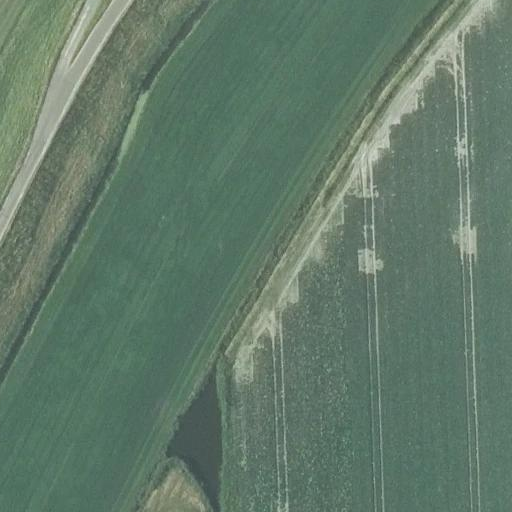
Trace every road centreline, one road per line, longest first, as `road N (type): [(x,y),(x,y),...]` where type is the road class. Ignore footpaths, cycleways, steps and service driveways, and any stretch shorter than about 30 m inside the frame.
road 1 (unclassified): [(0,223),(79,66),(122,0)]
road 2 (track): [(95,0),(59,74),(49,123)]
